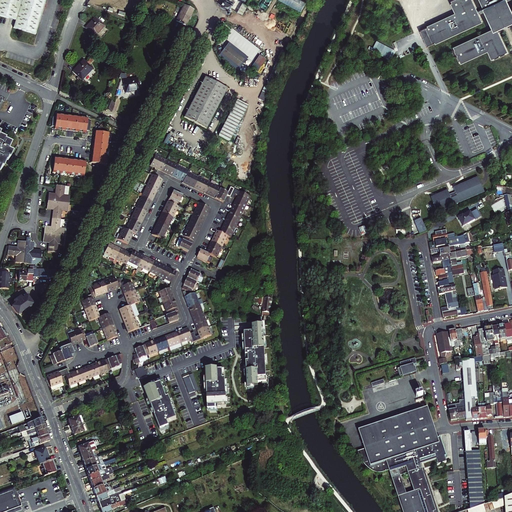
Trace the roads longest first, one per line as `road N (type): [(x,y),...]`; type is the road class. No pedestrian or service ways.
road 1 (residential): [(439,326),(423,246),(406,244),(417,320),(428,334)]
road 2 (residential): [(184,269),(140,247),(170,183),(216,204)]
road 3 (residential): [(428,334),(445,429),(511,423)]
road 4 (residential): [(7,224),(31,224),(47,143),(84,142)]
road 5 (residential): [(120,386),(231,345),(230,321)]
road 6 (residential): [(7,224),(51,94)]
road 7 (residential): [(126,346),(184,323),(176,291),(184,269)]
